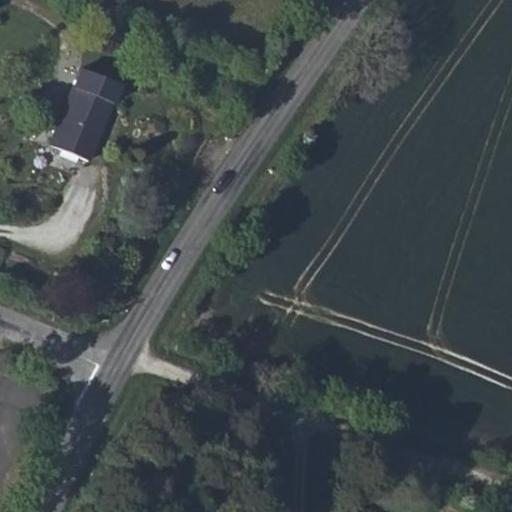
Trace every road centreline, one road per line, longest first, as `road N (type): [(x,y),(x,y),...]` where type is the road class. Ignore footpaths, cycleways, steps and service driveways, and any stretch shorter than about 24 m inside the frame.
road 1 (tertiary): [(112,371),(354,0)]
road 2 (track): [(511,506),(112,371)]
road 3 (tertiary): [(51,511),(112,371)]
road 4 (unclassified): [(0,322),(112,371)]
